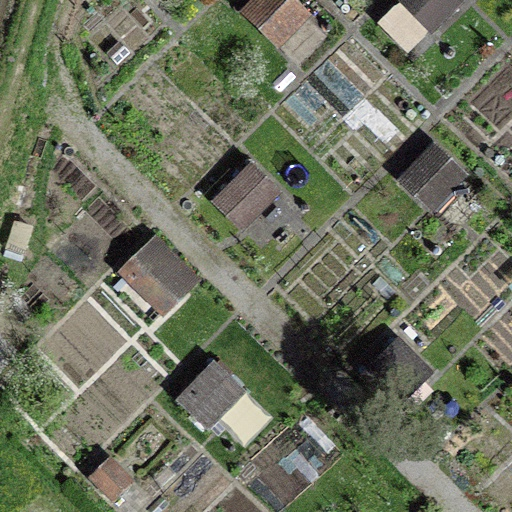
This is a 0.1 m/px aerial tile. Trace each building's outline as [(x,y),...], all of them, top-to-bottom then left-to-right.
[(247,0),(242,5),(294,62),(329,30),(301,0),(247,0)] [(398,0),(381,19),(416,51),(464,0),(398,0)] [(402,176),(434,207),(469,170),(437,139),(402,176)] [(245,224),(279,186),(255,165),(221,202),(245,224)] [(161,317),(204,277),(159,228),(116,268),(161,317)] [(215,358),(182,394),(244,449),(276,413),(215,358)]
